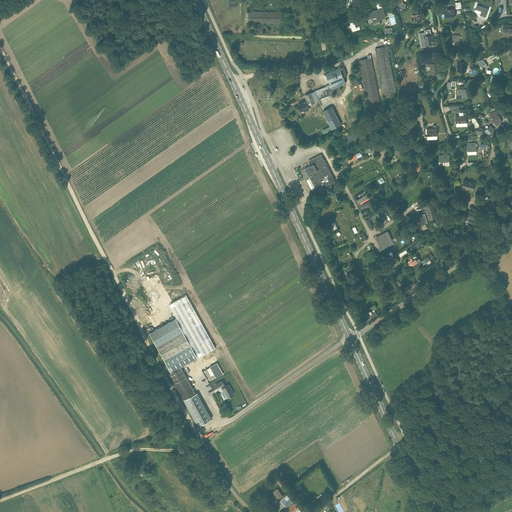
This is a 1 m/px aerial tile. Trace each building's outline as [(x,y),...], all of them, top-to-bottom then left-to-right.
[(489,8),(477,4),(475,9),(482,11),(480,15),(486,17),(489,8)] [(369,11),(369,12),(366,13),(367,18),(368,19),(372,18),(373,20),(373,21),(377,20),(383,18),(386,17),(382,6),(378,8),(378,9),(370,11),(369,11)] [(413,11),(412,11),(412,19),(418,19),(418,16),(422,16),(422,9),(413,10),(413,11)] [(281,12),(249,11),(249,23),(281,24),(281,12)] [(356,27),(354,21),(350,22),(353,31),(360,29),(359,26),(356,27)] [(511,33),(511,25),(503,24),(502,31),(511,33)] [(433,34),(423,36),(425,46),(435,43),(433,34)] [(389,45),(375,48),(385,99),(397,95),(388,50),(390,49),(389,45)] [(359,60),(369,110),(381,107),(371,54),(368,55),(368,58),(359,60)] [(426,66),(430,66),(430,73),(439,73),(439,63),(430,63),(430,64),(426,64),(426,66)] [(343,75),(340,68),(339,68),(326,73),(331,85),(325,87),(329,96),(341,91),(339,85),(346,83),(343,75)] [(358,84),(356,78),(349,81),(351,87),(358,84)] [(274,90),(272,87),(269,87),(266,89),(266,92),(268,95),(271,95),(274,93),(274,90)] [(326,97),(329,96),(325,87),(315,91),(306,95),(307,99),(301,101),(301,103),(298,104),(298,105),(301,111),(303,110),(303,112),(309,110),(308,108),(309,108),(307,104),(318,100),(319,99),(319,100),(326,97)] [(465,89),(456,89),(457,96),(461,96),(461,98),(469,98),(469,93),(467,93),(467,89),(465,89)] [(326,111),(333,130),(342,126),(335,107),(326,111)] [(423,115),(421,109),(413,113),(415,118),(423,115)] [(503,121),(496,110),(489,114),(496,125),(503,121)] [(463,112),(464,115),(455,116),(456,122),(462,122),(462,125),(466,125),(466,122),(466,112),(463,112)] [(316,124),(318,128),(328,123),(326,119),(316,124)] [(427,128),(428,136),(437,135),(437,128),(436,124),(433,125),(434,128),(427,128)] [(347,136),(350,141),(357,136),(355,132),(347,136)] [(511,147),(511,133),(510,132),(503,136),(511,148),(511,147)] [(476,142),(467,143),(468,151),(477,151),(476,142)] [(364,150),(365,154),(376,149),(373,144),(370,146),(371,147),(364,150)] [(348,158),(349,162),(361,156),(360,152),(348,158)] [(305,168),(301,170),(305,178),(306,178),(313,192),(313,193),(331,184),(333,183),(334,187),(337,186),(334,178),(321,154),(309,160),(310,162),(312,164),(311,165),(305,168)] [(425,168),(420,159),(414,162),(417,168),(413,170),(416,175),(420,173),(419,171),(425,168)] [(394,181),(395,182),(396,184),(406,179),(404,176),(394,181)] [(462,186),(463,187),(463,185),(467,186),(467,188),(474,189),(475,183),(464,180),(462,186)] [(356,200),(358,204),(369,198),(367,194),(356,200)] [(497,201),(495,196),(486,199),(489,208),(492,207),(491,204),(497,201)] [(368,201),(360,206),(361,209),(370,204),(368,201)] [(432,203),(426,205),(429,216),(428,216),(429,220),(435,218),(434,215),(436,215),(432,203)] [(475,215),(476,213),(470,210),(467,216),(470,218),(468,221),(474,224),(476,220),(475,220),(476,215),(475,215)] [(385,233),(376,238),(382,248),(391,243),(385,233)] [(417,248),(420,246),(419,244),(423,241),(421,238),(410,246),(412,249),(416,246),(417,248)] [(411,268),(418,263),(416,260),(415,259),(408,264),(411,268)] [(367,268),(374,282),(377,280),(371,266),(367,268)] [(355,267),(344,273),(346,277),(358,272),(355,267)] [(406,291),(408,294),(418,288),(416,284),(406,291)] [(181,285),(177,288),(184,303),(185,302),(187,305),(189,304),(191,308),(191,309),(193,314),(195,313),(181,285)] [(393,285),(385,290),(387,294),(395,288),(393,285)] [(175,288),(168,292),(181,320),(188,317),(175,288)] [(367,322),(377,315),(375,312),(370,315),(369,312),(363,316),(367,322)] [(176,318),(149,332),(156,346),(164,359),(171,372),(197,358),(190,345),(183,332),(176,318)] [(203,361),(210,358),(194,321),(186,324),(203,361)] [(215,378),(223,374),(217,363),(209,367),(215,378)] [(181,367),(169,373),(184,400),(195,393),(181,367)] [(234,394),(229,384),(225,386),(222,381),(215,385),(217,388),(221,386),(227,398),(234,394)] [(195,393),(184,400),(198,426),(211,419),(197,392),(195,393)] [(273,486),(269,482),(261,488),(265,492),(265,493),(273,487),(273,486)] [(295,491),(302,487),(299,482),(292,486),(295,491)] [(277,499),(283,494),(278,487),(272,491),(277,499)] [(280,499),(280,500),(288,507),(294,501),(285,493),(280,499)] [(301,511),(294,503),(287,509),(289,511),(301,511)]
